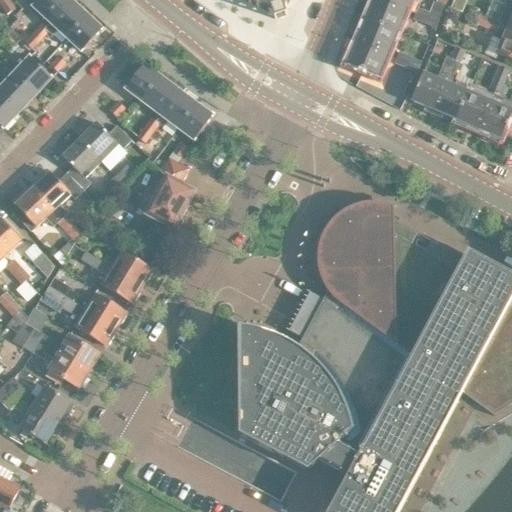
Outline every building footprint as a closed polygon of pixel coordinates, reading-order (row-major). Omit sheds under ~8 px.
[(15,9),(8,0),(6,0),(0,4),(0,5),(6,15),(15,9)] [(37,0),(32,7),(48,22),(68,0),(37,0)] [(85,15),(69,0),(68,0),(48,22),(43,28),(40,25),(32,34),(39,41),(47,32),(51,36),(57,30),(64,37),(85,15)] [(242,0),(272,14),(274,19),(286,15),(284,10),(288,0),(242,0)] [(395,32),(404,9),(382,0),(374,0),(367,20),(395,32)] [(382,0),(404,9),(415,13),(413,18),(424,23),(428,14),(417,9),(419,4),(408,0),(382,0)] [(453,0),(449,9),(461,13),(466,0),(453,0)] [(434,2),(429,13),(439,17),(443,6),(434,2)] [(499,23),(497,28),(505,31),(511,34),(511,8),(505,5),(497,22),(499,23)] [(435,28),(439,18),(428,14),(424,23),(435,28)] [(474,23),(485,28),(488,19),(478,14),(474,23)] [(85,15),(64,37),(81,52),(101,30),(85,15)] [(497,22),(488,19),(485,28),(493,32),(491,36),(501,41),(495,54),(511,60),(511,34),(505,31),(497,28),(499,23),(497,22)] [(367,20),(357,42),(386,54),(395,32),(367,20)] [(18,36),(9,27),(0,36),(0,44),(8,52),(20,38),(18,36)] [(23,31),(18,36),(20,38),(24,42),(24,43),(31,49),(39,41),(32,34),(29,37),(23,31)] [(357,42),(348,65),(376,76),(386,54),(357,42)] [(459,63),(464,51),(454,47),(449,59),(459,63)] [(406,67),(409,58),(398,53),(394,62),(406,67)] [(35,95),(51,78),(29,57),(13,74),(35,95)] [(56,73),(64,64),(57,57),(49,66),(56,73)] [(423,73),(411,101),(433,111),(445,82),(449,72),(454,74),(455,73),(459,63),(449,59),(445,57),(436,78),(423,73)] [(417,72),(421,63),(409,58),(406,67),(417,72)] [(142,102),(160,78),(143,65),(125,89),(142,102)] [(503,81),(508,70),(499,66),(494,77),(503,81)] [(459,75),(455,73),(454,74),(449,72),(445,82),(433,111),(443,115),(441,119),(454,124),(455,120),(468,92),(454,86),(459,75)] [(35,95),(13,74),(0,87),(0,93),(19,112),(35,95)] [(498,93),(503,81),(494,77),(489,89),(498,93)] [(177,91),(160,78),(142,102),(159,115),(177,91)] [(159,115),(154,121),(154,122),(158,125),(161,128),(167,121),(176,128),(195,103),(177,91),(159,115)] [(468,92),(455,120),(478,129),(490,101),(468,92)] [(19,112),(0,93),(0,126),(3,129),(19,112)] [(500,139),(511,110),(490,101),(478,129),(500,139)] [(116,118),(125,110),(118,102),(109,111),(116,118)] [(194,141),(212,116),(195,103),(176,128),(194,141)] [(154,121),(150,118),(143,128),(151,134),(158,125),(154,122),(154,121)] [(96,124),(79,141),(100,162),(118,145),(122,150),(131,141),(116,126),(108,135),(96,124)] [(151,134),(143,128),(136,137),(144,144),(151,134)] [(100,162),(79,141),(62,157),(72,168),(65,175),(82,192),(90,184),(84,178),(100,162)] [(180,158),(187,149),(179,143),(172,152),(180,158)] [(182,211),(184,212),(194,192),(180,185),(188,171),(167,159),(157,172),(165,176),(144,216),(173,232),(174,229),(178,228),(180,223),(180,219),(182,215),(180,214),(182,211)] [(122,184),(134,172),(127,166),(116,178),(122,184)] [(65,232),(73,225),(64,216),(68,213),(60,205),(70,195),(74,199),(82,192),(65,175),(58,182),(47,170),(36,180),(39,183),(32,189),(53,212),(61,220),(57,223),(65,232)] [(391,187),(393,183),(395,180),(388,177),(385,184),(391,187)] [(111,195),(122,184),(116,178),(105,189),(111,195)] [(30,233),(46,218),(54,226),(57,223),(61,220),(53,212),(32,189),(26,196),(23,193),(12,203),(23,214),(17,219),(30,233)] [(402,224),(393,219),(393,206),(389,205),(385,204),(381,203),(377,203),(373,203),(369,203),(365,203),(361,204),(358,205),(354,206),(350,207),(347,209),(343,211),(340,213),(337,216),(334,218),(331,221),(329,224),(326,227),(324,230),(323,234),(321,237),(320,241),(319,244),(318,248),(317,252),(317,256),(317,259),(317,263),(317,267),(318,271),(319,275),(320,278),(321,282),(323,285),(325,288),(327,292),(320,305),(318,305),(317,305),(315,305),(314,305),(312,306),(311,306),(310,307),(309,309),(309,310),(309,312),(309,313),(309,314),(309,316),(310,317),(311,318),(313,319),(297,348),(293,345),(288,342),(283,340),(278,338),(273,336),(268,334),(262,332),(256,330),(250,329),(244,328),(238,328),(239,435),(307,472),(319,462),(347,477),(328,511),(397,511),(461,393),(493,416),(511,404),(511,275),(467,251),(464,257),(402,224)] [(0,254),(3,258),(21,242),(0,220),(0,219),(0,254)] [(65,232),(73,240),(81,233),(73,225),(65,232)] [(146,282),(151,274),(149,273),(151,270),(145,266),(149,260),(125,245),(121,251),(120,251),(114,261),(105,256),(101,263),(140,287),(144,281),(146,282)] [(80,261),(105,276),(99,285),(130,304),(132,301),(134,302),(139,294),(137,293),(140,287),(101,263),(85,253),(80,261)] [(48,278),(55,267),(42,254),(33,263),(48,278)] [(13,277),(21,270),(13,261),(5,268),(13,277)] [(21,285),(29,278),(21,270),(13,277),(21,285)] [(88,302),(71,292),(72,290),(53,278),(47,288),(66,299),(66,300),(75,305),(75,306),(83,311),(114,330),(118,324),(120,325),(125,317),(123,316),(125,312),(94,293),(88,302)] [(114,330),(83,311),(75,306),(75,305),(66,300),(66,299),(47,288),(38,302),(58,314),(61,308),(79,318),(73,328),(104,347),(106,344),(108,345),(113,337),(111,336),(114,330)] [(0,302),(5,308),(12,301),(4,293),(0,296),(0,302)] [(13,316),(20,310),(12,301),(5,308),(13,316)] [(16,333),(21,325),(23,323),(28,319),(29,318),(20,310),(13,316),(8,324),(16,333)] [(35,330),(44,316),(34,310),(29,318),(28,319),(23,323),(33,329),(35,330)] [(22,347),(33,329),(23,323),(21,325),(16,333),(11,341),(22,347)] [(32,353),(39,342),(43,335),(35,330),(33,329),(22,347),(32,353)] [(89,372),(99,355),(68,336),(62,347),(43,335),(39,342),(89,372)] [(78,389),(89,372),(39,342),(32,353),(51,365),(44,375),(60,385),(63,380),(78,389)] [(26,393),(20,386),(12,378),(0,388),(0,402),(1,404),(11,395),(21,401),(57,424),(70,404),(43,387),(36,399),(26,393)] [(9,413),(21,402),(21,401),(11,395),(1,404),(9,413)] [(57,424),(21,401),(21,402),(24,404),(19,412),(26,416),(18,428),(45,444),(57,424)] [(0,505),(8,510),(13,501),(15,502),(21,493),(19,492),(20,490),(0,478),(0,505)]
